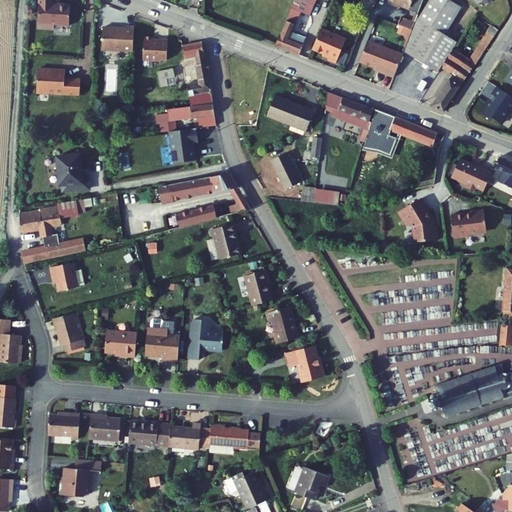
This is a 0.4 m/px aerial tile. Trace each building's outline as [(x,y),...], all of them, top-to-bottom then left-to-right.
[(55,0),(40,0),(40,24),(56,24),(56,20),(72,21),(73,1),(55,0)] [(386,0),(386,2),(417,12),(420,0),(386,0)] [(292,6),(277,45),(303,55),(309,38),(297,34),(306,11),(292,6)] [(474,10),(470,17),(483,27),(477,40),(484,44),(485,41),(493,27),(474,10)] [(440,71),(443,65),(454,46),(458,38),(417,14),(414,23),(411,31),(405,51),(440,71)] [(400,17),(397,25),(411,31),(414,23),(400,17)] [(133,49),(134,25),(125,24),(125,26),(103,25),(102,48),(133,49)] [(348,37),(322,28),(314,50),(331,56),(330,59),(339,62),(348,37)] [(144,34),(143,57),(161,58),(167,58),(168,37),(159,37),(159,39),(154,38),(154,34),(144,34)] [(477,40),(471,52),(481,49),(484,44),(477,40)] [(205,41),(186,44),(188,55),(199,53),(207,51),(205,41)] [(404,52),(368,41),(361,62),(388,71),(387,73),(396,76),(404,52)] [(450,77),(434,106),(448,112),(477,56),(472,53),(470,56),(454,46),(443,65),(448,68),(447,75),(450,77)] [(207,51),(199,53),(200,63),(209,61),(207,51)] [(189,83),(193,102),(216,99),(209,61),(200,63),(203,81),(189,83)] [(66,66),(39,66),(38,91),(65,91),(65,92),(81,93),(82,75),(66,75),(66,66)] [(175,67),(162,69),(163,77),(177,74),(175,67)] [(116,71),(106,71),(105,92),(116,92),(116,71)] [(511,98),(499,90),(483,114),(482,115),(490,120),(491,119),(501,126),(511,109),(511,98)] [(372,113),(327,96),(320,120),(332,125),(333,121),(336,113),(366,125),(367,125),(372,113)] [(314,113),(276,99),(269,118),(307,132),(314,113)] [(174,116),(169,117),(170,123),(189,120),(189,122),(196,121),(196,119),(219,115),(216,101),(204,103),(205,105),(173,110),(174,116)] [(392,158),(402,134),(391,130),(396,116),(377,109),(370,133),(364,150),(379,153),(392,158)] [(366,125),(336,113),(333,121),(363,133),(366,125)] [(439,133),(396,116),(391,130),(402,134),(433,146),(439,133)] [(202,137),(200,123),(172,127),(177,158),(200,155),(198,137),(202,137)] [(311,157),(320,158),(322,138),(313,137),(311,157)] [(65,189),(91,186),(90,174),(84,174),(81,152),(58,155),(61,184),(64,184),(65,189)] [(286,190),(301,183),(286,153),(272,160),(286,190)] [(488,190),(497,170),(484,164),(483,167),(475,163),(475,161),(464,156),(461,163),(458,161),(452,173),(463,178),(472,183),(470,186),(479,190),(481,187),(488,190)] [(503,179),(511,182),(511,158),(503,156),(498,166),(506,170),(503,179)] [(239,189),(232,174),(159,188),(163,206),(175,203),(174,201),(230,191),(239,189)] [(318,188),(316,202),(348,206),(349,193),(318,188)] [(239,189),(230,191),(236,206),(229,208),(231,215),(250,211),(239,189)] [(436,220),(425,197),(401,209),(404,208),(405,212),(403,213),(408,222),(413,222),(415,225),(415,240),(439,240),(439,227),(436,227),(436,220)] [(183,220),(183,223),(220,215),(217,202),(179,211),(181,220),(183,220)] [(63,204),(19,212),(22,228),(42,224),(44,234),(47,233),(49,243),(63,240),(61,229),(56,230),(54,221),(66,219),(63,204)] [(489,228),(491,224),(489,207),(483,208),(483,207),(475,208),(475,209),(468,210),(468,209),(456,211),(459,233),(471,232),(471,230),(489,228)] [(235,221),(214,226),(221,256),(242,251),(235,221)] [(49,243),(26,248),(28,259),(90,245),(87,234),(72,237),(72,238),(63,240),(49,243)] [(77,257),(53,263),(55,271),(59,270),(61,278),(63,286),(89,279),(85,265),(79,266),(77,257)] [(273,267),(252,272),(260,303),(280,298),(273,267)] [(297,304),(272,310),(274,318),(277,323),(280,333),(278,334),(280,342),(305,336),(297,304)] [(80,308),(58,314),(65,340),(69,339),(71,347),(91,342),(90,334),(87,335),(80,308)] [(15,315),(0,314),(0,315),(0,329),(5,330),(5,339),(0,338),(0,356),(23,358),(25,331),(14,330),(15,315)] [(167,356),(183,358),(185,333),(173,332),(174,327),(167,326),(167,319),(165,316),(158,316),(155,318),(154,325),(153,325),(150,353),(167,354),(167,356)] [(213,318),(199,316),(198,326),(196,326),(193,356),(204,358),(206,347),(228,348),(229,329),(216,328),(216,321),(213,318)] [(142,329),(111,326),(109,348),(119,349),(125,349),(125,352),(140,354),(142,329)] [(320,344),(293,351),(296,361),(302,359),(308,381),(332,375),(328,362),(325,363),(320,344)] [(503,366),(433,386),(436,396),(435,397),(434,394),(432,393),(429,392),(427,392),(425,393),(424,396),(424,400),(423,400),(426,412),(440,408),(442,418),(501,401),(502,403),(511,400),(511,375),(506,374),(503,366)] [(19,394),(0,392),(0,421),(20,423),(21,415),(17,414),(19,394)] [(81,437),(83,409),(69,408),(69,414),(53,412),(51,431),(75,433),(74,437),(81,437)] [(102,411),(94,410),(91,435),(122,438),(124,416),(112,415),(102,414),(102,411)] [(174,422),(134,418),(132,439),(172,443),(174,423),(174,422)] [(197,426),(174,423),(172,443),(203,446),(206,421),(198,420),(197,426)] [(229,423),(215,422),(213,442),(227,444),(251,446),(251,445),(263,446),(265,433),(253,432),(253,428),(229,426),(229,423)] [(17,434),(0,432),(0,462),(17,463),(18,451),(16,451),(17,434)] [(227,444),(213,442),(212,449),(226,450),(227,444)] [(105,457),(79,455),(78,465),(95,466),(104,467),(105,457)] [(66,474),(61,473),(60,480),(64,480),(63,491),(86,493),(86,488),(93,489),(95,466),(78,465),(67,464),(66,474)] [(301,491),(301,493),(320,498),(325,482),(329,484),(332,474),(308,467),(307,469),(304,479),(297,477),(294,489),(301,491)] [(300,467),(297,477),(304,479),(307,469),(300,467)] [(258,469),(239,478),(252,505),(271,497),(258,469)] [(16,474),(0,473),(0,506),(11,507),(13,482),(16,482),(16,474)] [(509,490),(502,500),(503,500),(511,506),(511,486),(511,487),(511,490),(509,490)] [(492,511),(488,509),(470,495),(457,511),(492,511)] [(502,500),(497,496),(488,509),(492,511),(494,511),(503,500),(502,500)] [(511,511),(511,506),(503,500),(494,511),(511,511)]
